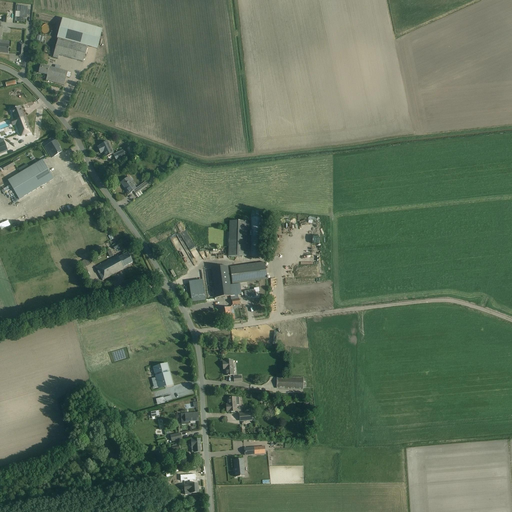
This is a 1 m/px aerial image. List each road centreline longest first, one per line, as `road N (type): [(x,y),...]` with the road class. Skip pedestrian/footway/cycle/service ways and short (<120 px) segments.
road 1 (track): [(192,332),(438,300),(511,322)]
road 2 (unclassified): [(166,283),(74,135),(27,81),(0,67)]
road 3 (unclassified): [(212,511),(198,353),(166,283)]
road 4 (track): [(64,122),(84,116),(205,159),(244,156)]
road 5 (unclassified): [(0,332),(166,283)]
